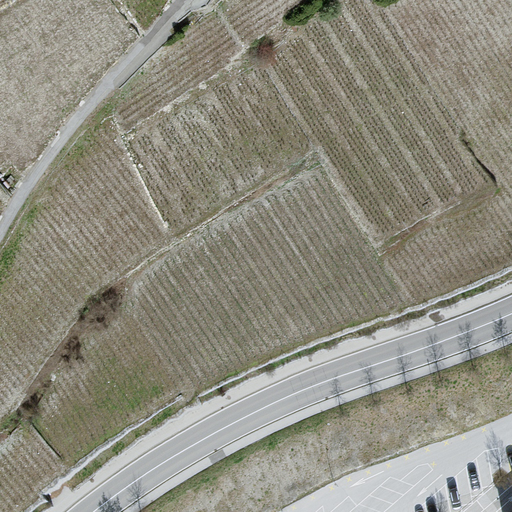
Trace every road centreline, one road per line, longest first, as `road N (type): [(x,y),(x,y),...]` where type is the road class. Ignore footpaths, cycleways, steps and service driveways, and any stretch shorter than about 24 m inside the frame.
road 1 (tertiary): [(93,511),(168,459),(298,392),(511,313)]
road 2 (unknown): [(295,511),(396,464),(490,440),(401,511)]
road 3 (track): [(185,0),(52,153),(0,236)]
